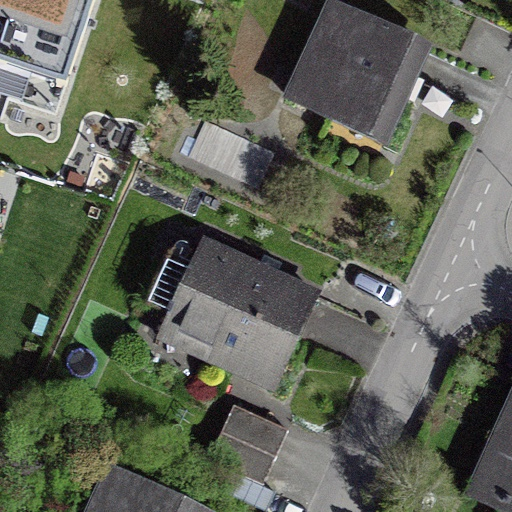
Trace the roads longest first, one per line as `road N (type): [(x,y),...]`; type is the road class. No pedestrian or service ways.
road 1 (residential): [(347,511),(457,265)]
road 2 (residential): [(457,265),(511,143)]
